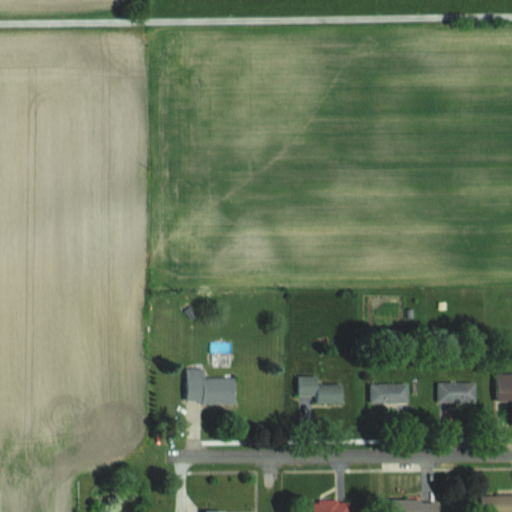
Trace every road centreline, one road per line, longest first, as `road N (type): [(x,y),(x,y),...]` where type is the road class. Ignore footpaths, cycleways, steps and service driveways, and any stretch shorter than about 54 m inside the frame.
road 1 (residential): [(0,23),(511,16)]
road 2 (residential): [(511,455),(175,459)]
